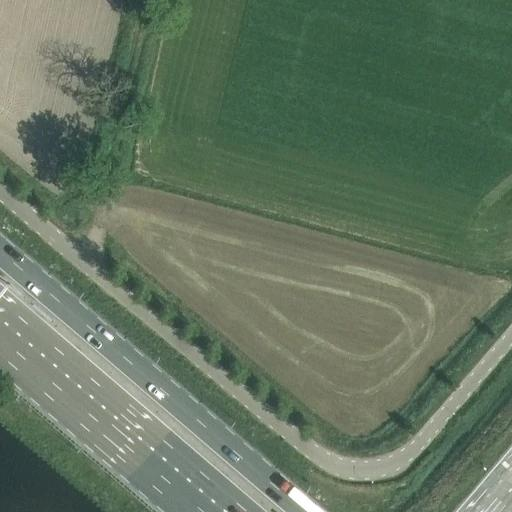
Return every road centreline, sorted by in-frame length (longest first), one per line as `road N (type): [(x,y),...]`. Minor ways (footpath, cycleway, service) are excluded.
road 1 (unclassified): [(0,192),(321,458),(361,469),(406,455)]
road 2 (trunk): [(302,511),(0,254)]
road 3 (trunk): [(0,351),(185,511)]
road 4 (unclassified): [(511,335),(406,455)]
